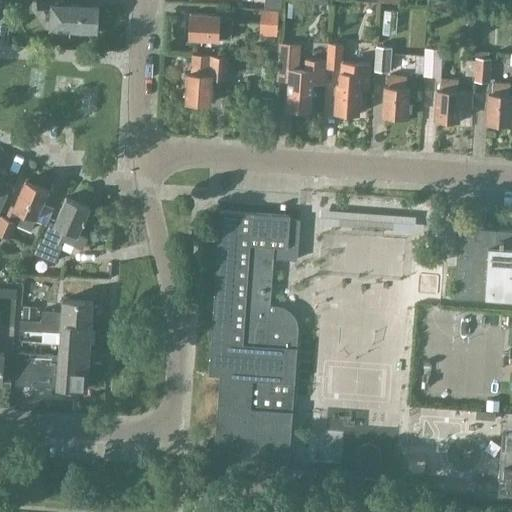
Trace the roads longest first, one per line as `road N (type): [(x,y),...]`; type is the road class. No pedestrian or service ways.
road 1 (residential): [(511,176),(143,153)]
road 2 (residential): [(175,437),(177,315),(148,195)]
road 3 (residential): [(175,437),(0,424)]
road 4 (residential): [(148,195),(0,136)]
road 5 (residential): [(0,54),(140,59)]
